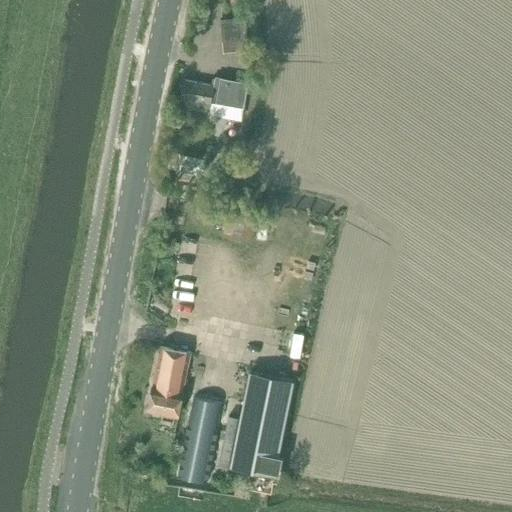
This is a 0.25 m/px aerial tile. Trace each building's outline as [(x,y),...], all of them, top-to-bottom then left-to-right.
[(220,19),(222,41),(247,39),(245,17),(220,19)] [(212,99),(217,100),(217,102),(243,107),(248,83),(222,78),(221,79),(215,78),(214,86),(184,80),(181,98),(189,99),(188,105),(210,109),(212,99)] [(229,156),(222,154),(217,167),(223,170),(229,156)] [(189,172),(192,159),(173,155),(170,168),(189,172)] [(259,231),(263,214),(237,209),(234,225),(259,231)] [(183,392),(190,353),(161,347),(153,386),(148,411),(178,417),(183,392)] [(241,415),(237,437),(231,466),(274,475),(293,380),(250,371),(241,415)]
